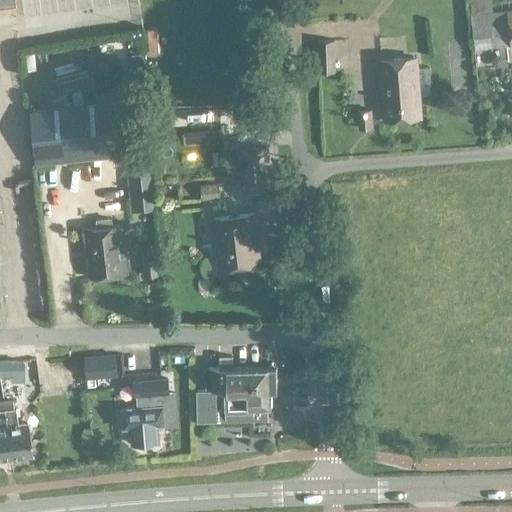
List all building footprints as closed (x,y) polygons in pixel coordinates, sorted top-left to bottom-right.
[(511,46),(511,45),(511,9),(471,15),(475,49),(511,45),(511,46)] [(66,28),(70,42),(81,38),(76,24),(66,28)] [(319,71),(335,71),(334,40),(318,40),(319,71)] [(14,88),(23,87),(16,45),(7,47),(14,88)] [(28,70),(35,68),(33,51),(25,53),(28,70)] [(386,119),(421,116),(416,57),(381,60),(386,119)] [(72,93),(74,104),(82,103),(81,92),(72,93)] [(30,110),(35,164),(117,154),(112,101),(30,110)] [(372,127),(371,110),(358,111),(359,128),(372,127)] [(267,146),(242,148),(245,191),(271,189),(267,146)] [(224,165),(222,151),(212,151),(213,166),(224,165)] [(150,171),(128,173),(132,210),(154,208),(150,171)] [(255,213),(213,218),(219,269),(261,264),(255,213)] [(122,224),(112,225),(112,217),(96,219),(96,227),(84,228),(90,278),(128,273),(122,224)] [(269,255),(288,253),(285,235),(266,237),(269,255)] [(158,274),(156,256),(155,248),(145,249),(146,257),(142,257),(144,275),(158,274)] [(115,353),(85,356),(86,378),(117,375),(115,353)] [(268,420),(267,406),(272,406),(271,390),(277,390),(276,365),(232,366),(232,355),(219,356),(219,367),(205,367),(206,390),(196,390),(197,421),(247,420),(268,420)] [(0,374),(12,374),(23,374),(22,361),(0,361),(0,374)] [(118,394),(117,378),(93,379),(94,395),(118,394)] [(138,408),(123,409),(124,427),(131,426),(133,443),(159,441),(157,424),(165,424),(163,406),(162,406),(161,394),(169,393),(168,379),(135,382),(136,396),(137,396),(138,408)] [(13,408),(12,400),(0,400),(0,458),(31,455),(27,423),(17,424),(15,407),(13,408)]
